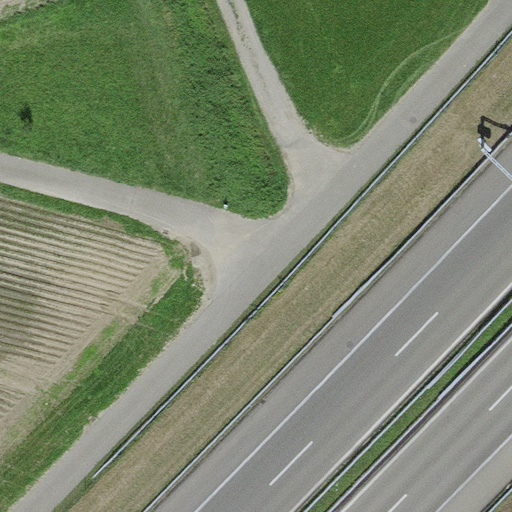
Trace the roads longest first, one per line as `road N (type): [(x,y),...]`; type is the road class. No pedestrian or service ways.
road 1 (motorway): [(511,237),(245,511)]
road 2 (track): [(271,268),(511,7)]
road 3 (track): [(36,511),(271,268)]
road 4 (track): [(271,268),(206,223),(0,169)]
road 5 (track): [(234,0),(296,147),(339,197)]
road 6 (motorway): [(395,511),(511,392)]
